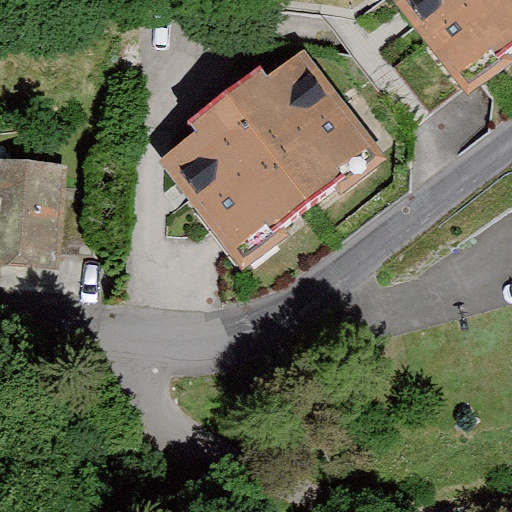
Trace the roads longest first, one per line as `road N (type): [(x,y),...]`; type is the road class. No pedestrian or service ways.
road 1 (unclassified): [(126,334),(213,339),(297,307),(511,145)]
road 2 (residential): [(126,334),(142,400),(195,455),(316,511)]
road 3 (unclassified): [(0,333),(126,334)]
